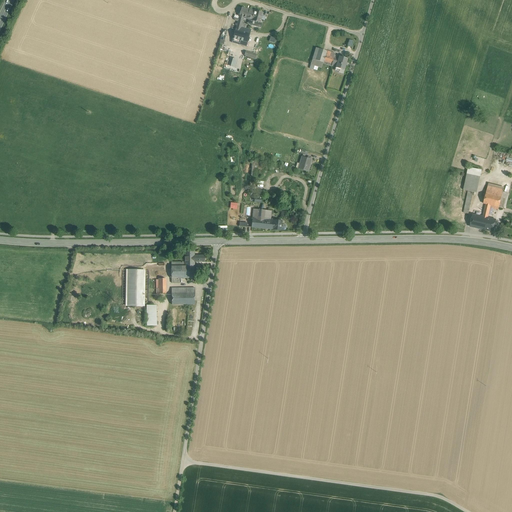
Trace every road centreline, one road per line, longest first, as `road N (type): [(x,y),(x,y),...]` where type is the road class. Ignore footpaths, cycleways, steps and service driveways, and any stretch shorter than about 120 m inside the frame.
road 1 (tertiary): [(0,239),(301,239)]
road 2 (track): [(472,511),(441,494),(186,459)]
road 3 (track): [(222,233),(176,511)]
road 4 (unclassified): [(301,239),(372,0)]
road 5 (tertiary): [(301,239),(511,247)]
